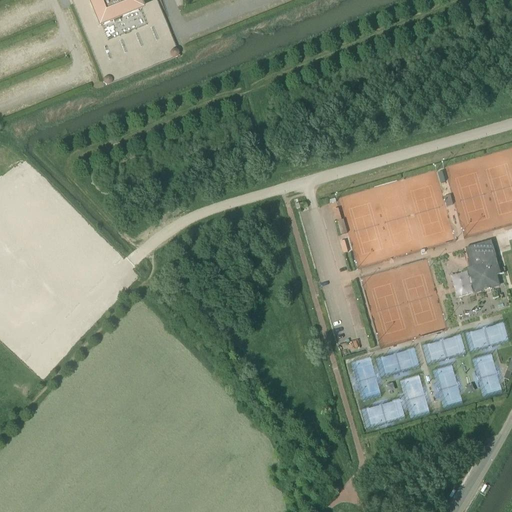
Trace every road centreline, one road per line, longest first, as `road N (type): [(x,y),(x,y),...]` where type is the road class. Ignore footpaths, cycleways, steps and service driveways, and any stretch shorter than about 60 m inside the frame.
road 1 (unclassified): [(511,123),(209,210),(145,248)]
road 2 (track): [(343,493),(145,280)]
